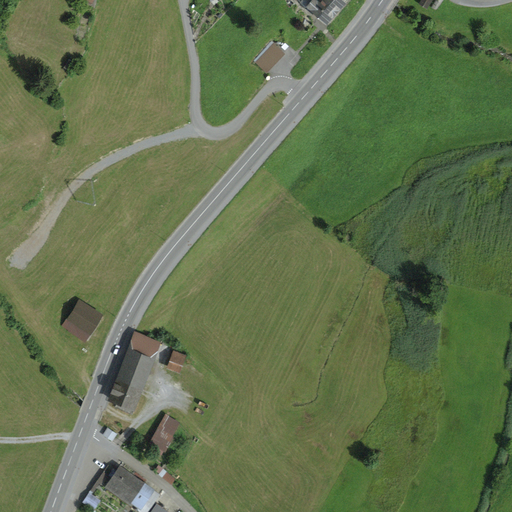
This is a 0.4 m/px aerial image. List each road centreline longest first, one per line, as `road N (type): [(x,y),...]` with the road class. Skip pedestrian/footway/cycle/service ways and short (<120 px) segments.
road 1 (primary): [(305,94),(148,279),(81,429)]
road 2 (residential): [(181,0),(200,127),(224,132),(271,84),(305,94)]
road 3 (residential): [(190,511),(81,429)]
road 4 (primary): [(382,0),(305,94)]
